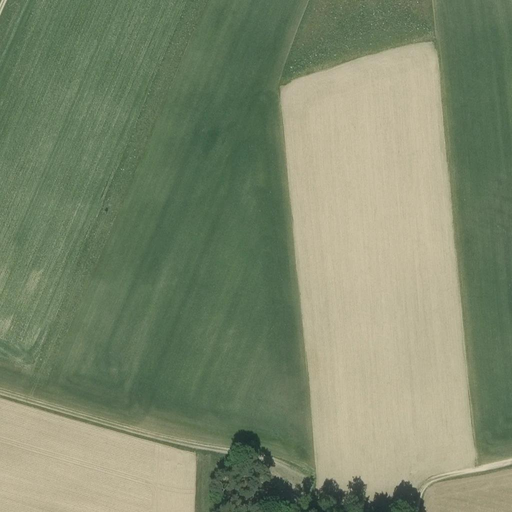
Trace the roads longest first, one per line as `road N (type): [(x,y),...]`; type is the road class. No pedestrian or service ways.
road 1 (track): [(0,393),(171,443),(230,451)]
road 2 (track): [(511,464),(429,481),(415,492),(410,511)]
